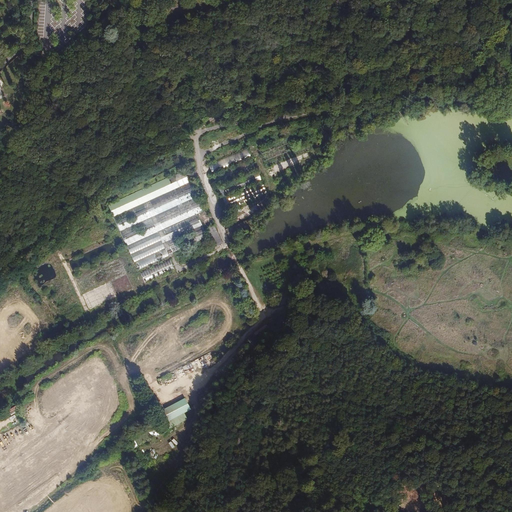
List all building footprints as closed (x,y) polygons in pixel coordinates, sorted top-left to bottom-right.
[(252,157),(248,148),(208,164),(212,173),(252,157)] [(257,167),(254,160),(215,176),(217,184),(257,167)] [(267,194),(257,171),(218,186),(226,209),(267,194)] [(212,238),(182,172),(108,206),(143,283),(175,267),(170,256),(212,238)] [(158,380),(162,385),(172,377),(168,372),(158,380)] [(184,398),(161,410),(170,428),(188,420),(184,413),(190,410),(184,398)] [(156,426),(149,432),(155,439),(162,433),(156,426)] [(174,449),(180,443),(175,438),(169,444),(174,449)] [(154,451),(146,456),(150,462),(158,457),(154,451)]
